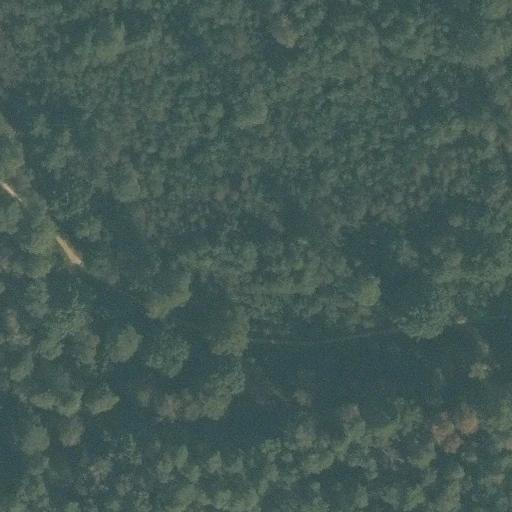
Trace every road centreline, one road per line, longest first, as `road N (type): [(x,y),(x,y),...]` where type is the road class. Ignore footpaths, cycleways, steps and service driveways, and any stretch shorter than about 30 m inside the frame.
road 1 (track): [(511,381),(0,465)]
road 2 (track): [(0,106),(19,129),(165,511)]
